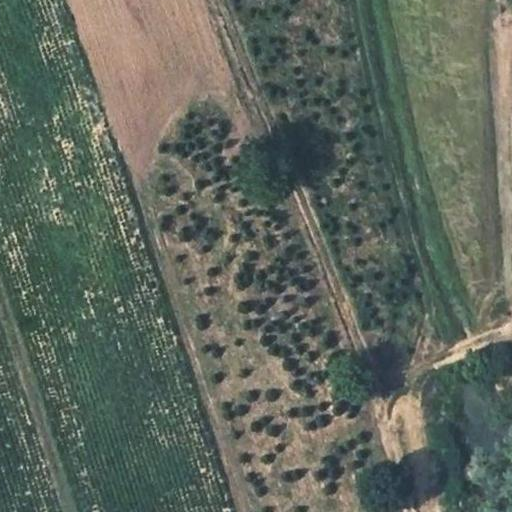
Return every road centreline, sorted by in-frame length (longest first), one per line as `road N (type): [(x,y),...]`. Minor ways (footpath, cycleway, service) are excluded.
road 1 (track): [(220,0),(373,381),(411,511)]
road 2 (track): [(511,327),(373,381)]
